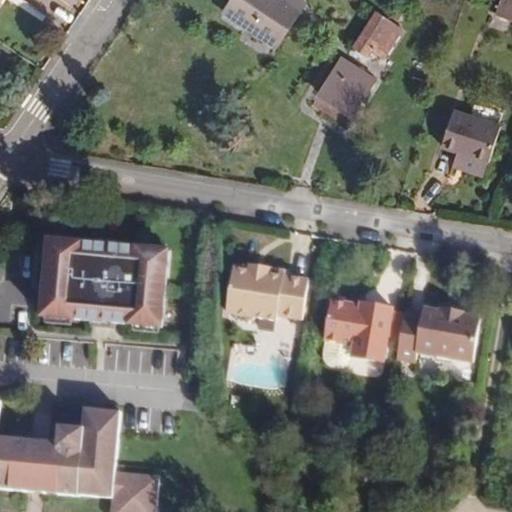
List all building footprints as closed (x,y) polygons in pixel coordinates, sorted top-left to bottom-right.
[(287,0),(248,0),(235,21),(287,55),(312,15),(287,0)] [(496,19),(502,0),(494,0),(489,16),(496,19)] [(511,23),(511,0),(502,0),(496,19),(511,23)] [(376,14),(354,48),(376,63),(398,30),(376,14)] [(339,56),(307,103),(341,125),(372,78),(339,56)] [(448,115),(436,151),(450,156),(447,166),(451,168),(449,172),(477,181),(482,166),(483,166),(494,131),(448,115)] [(146,328),(75,247),(50,245),(44,319),(90,323),(90,313),(107,314),(107,324),(146,328)] [(161,329),(167,255),(75,247),(146,328),(161,329)] [(298,319),(305,281),(280,277),(281,272),(263,269),(262,274),(246,271),(230,268),(223,312),(226,313),(231,320),(246,322),(253,318),(273,321),(274,316),(298,319)] [(380,364),(385,336),(397,338),(401,316),(389,314),(389,308),(370,305),(369,310),(356,308),(326,302),(319,341),(321,341),(319,358),(324,366),(339,369),(346,363),(346,359),(380,364)] [(467,362),(475,319),(460,316),(460,312),(439,309),(438,312),(420,309),(420,313),(402,310),(401,316),(397,338),(393,360),(412,363),(413,353),(467,362)] [(107,324),(107,314),(90,313),(90,323),(107,324)] [(115,464),(119,413),(84,410),(83,430),(59,428),(57,443),(0,438),(0,489),(11,491),(12,482),(57,486),(57,494),(76,496),(77,495),(111,498),(109,511),(153,511),(157,477),(122,473),(122,465),(115,464)] [(57,494),(57,486),(12,482),(11,491),(57,494)]
